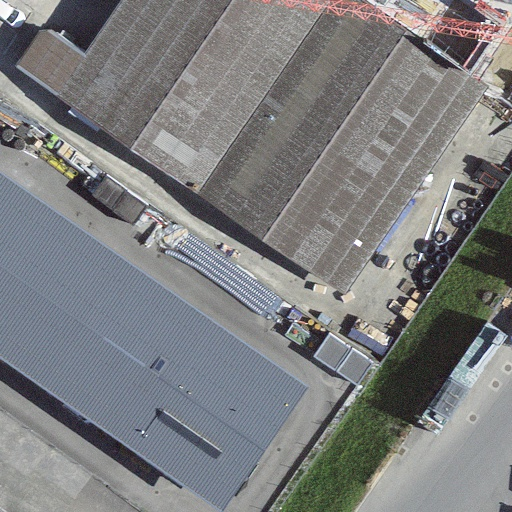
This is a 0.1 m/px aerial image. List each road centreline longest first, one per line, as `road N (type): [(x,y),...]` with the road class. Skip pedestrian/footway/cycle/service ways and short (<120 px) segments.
road 1 (unknown): [(0,46),(308,275),(334,280),(363,265),(475,87),(481,63),(474,38),(432,0)]
road 2 (unknown): [(0,357),(189,496)]
